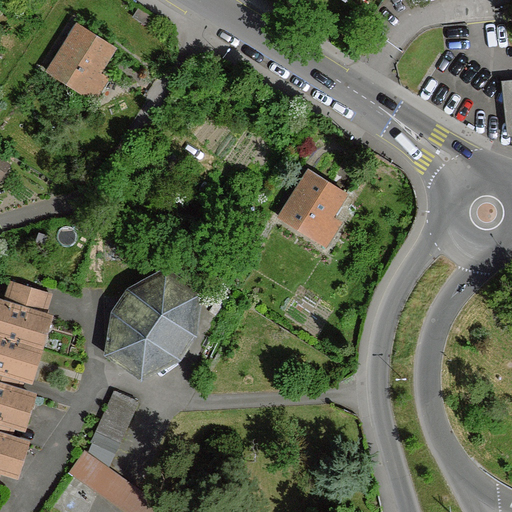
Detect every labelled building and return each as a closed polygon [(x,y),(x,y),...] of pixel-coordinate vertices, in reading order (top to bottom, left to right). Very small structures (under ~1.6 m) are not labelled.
[(115,48),(84,28),(69,52),(64,49),(49,72),(86,95),(115,48)] [(347,194),(315,174),(300,198),(295,194),(281,217),(317,241),(347,194)] [(118,312),(111,356),(144,381),(184,361),(198,339),(207,294),(204,293),(171,270),(132,292),(126,300),(118,312)] [(13,282),(6,304),(45,316),(51,294),(13,282)] [(6,304),(0,302),(0,335),(41,348),(50,318),(45,316),(6,304)] [(41,348),(0,335),(0,369),(24,377),(31,379),(41,348)] [(24,377),(0,369),(0,384),(20,391),(24,377)] [(20,391),(0,384),(0,419),(15,424),(24,427),(34,396),(20,391)] [(116,392),(89,453),(110,467),(139,402),(116,392)] [(15,424),(0,419),(0,434),(11,438),(15,424)] [(11,438),(0,434),(0,469),(17,474),(26,443),(11,438)] [(85,451),(70,473),(124,511),(172,511),(142,491),(110,467),(89,453),(85,451)]
